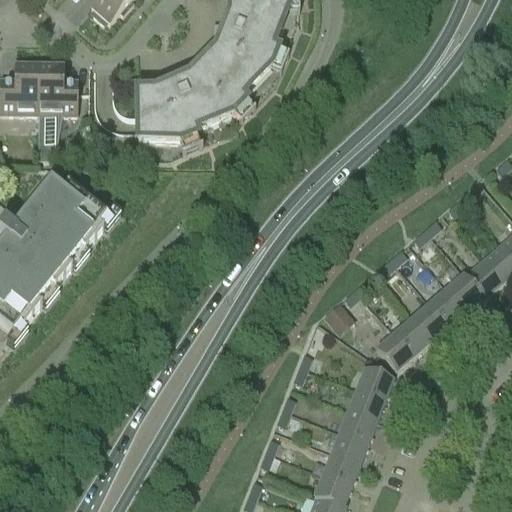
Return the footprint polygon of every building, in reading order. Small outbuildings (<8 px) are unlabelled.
[(91,0),(99,6),(90,16),(94,20),(92,22),(102,31),(104,29),(108,32),(119,21),(122,23),(133,11),(130,8),(136,0),(91,0)] [(153,99),(136,99),(137,150),(179,149),(195,143),(193,137),(232,120),(244,108),(240,104),(270,73),(276,57),(270,55),(286,16),(286,14),(285,0),(228,0),(229,21),(222,38),(213,34),(213,46),(218,48),(215,56),(203,68),(193,78),(188,83),(185,85),(171,91),(168,82),(165,85),(159,90),(161,95),(153,99)] [(0,121),(37,122),(38,70),(22,70),(22,74),(14,73),(14,86),(0,86),(0,121)] [(54,71),(38,70),(37,122),(37,168),(48,168),(48,152),(54,152),(54,122),(76,122),(76,87),(62,87),(62,74),(54,74),(54,71)] [(73,175),(84,175),(84,165),(77,165),(73,169),(73,175)] [(500,183),(511,173),(506,167),(495,176),(500,183)] [(0,371),(1,372),(28,338),(121,222),(112,214),(105,222),(66,191),(63,196),(50,186),(17,228),(22,232),(16,239),(3,229),(0,233),(0,243),(2,246),(0,248),(0,371)] [(464,215),(475,205),(469,198),(458,208),(464,215)] [(453,224),(464,215),(458,208),(447,217),(453,224)] [(430,244),(440,235),(434,228),(424,237),(430,244)] [(418,254),(430,244),(424,237),(412,247),(418,254)] [(511,270),(511,241),(498,254),(511,270)] [(501,293),(511,282),(511,270),(498,254),(480,269),(501,293)] [(395,274),(406,264),(400,258),(389,267),(395,274)] [(389,267),(378,277),(383,284),(395,274),(389,267)] [(482,308),(501,293),(480,269),(464,283),(463,284),(482,306),(481,307),(482,308)] [(465,321),(481,307),(482,306),(463,284),(464,283),(463,281),(444,297),(465,321)] [(360,304),(371,294),(365,288),(354,297),(360,304)] [(349,313),(360,304),(354,297),(343,307),(349,313)] [(447,336),(465,321),(444,297),(427,312),(447,336)] [(339,311),(323,326),(331,336),(348,322),(339,311)] [(430,351),(447,336),(427,312),(410,327),(430,351)] [(413,366),(430,351),(410,327),(392,342),(413,366)] [(395,381),(413,366),(392,342),(375,357),(395,381)] [(306,378),(311,365),(303,362),(298,375),(306,378)] [(300,392),(306,378),(298,375),(292,389),(300,392)] [(384,409),(393,388),(374,380),(364,376),(355,398),(384,409)] [(376,431),(384,409),(355,398),(347,419),(376,431)] [(289,421),(294,407),(286,404),(281,417),(289,421)] [(284,435),(289,421),(281,417),(275,431),(284,435)] [(367,452),(376,431),(347,419),(338,440),(367,452)] [(359,473),(367,452),(338,440),(330,461),(359,473)] [(272,463),(278,450),(269,447),(264,460),(272,463)] [(267,477),(272,463),(264,460),(259,474),(267,477)] [(351,494),(359,473),(330,461),(321,483),(351,494)] [(333,511),(343,511),(351,494),(321,483),(313,505),(314,506),(315,505),(333,511)] [(256,506),(261,492),(253,489),(247,502),(256,506)] [(253,511),(256,506),(247,502),(243,511),(253,511)]
